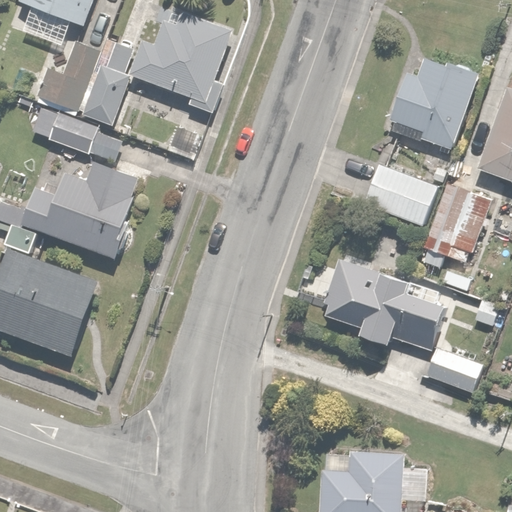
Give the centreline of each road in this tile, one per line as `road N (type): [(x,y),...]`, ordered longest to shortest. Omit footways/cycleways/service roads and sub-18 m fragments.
road 1 (residential): [(203,477),(228,314),(337,0)]
road 2 (residential): [(203,477),(95,461),(0,426)]
